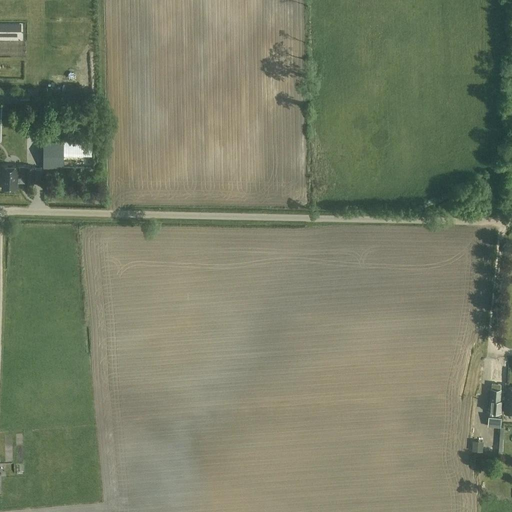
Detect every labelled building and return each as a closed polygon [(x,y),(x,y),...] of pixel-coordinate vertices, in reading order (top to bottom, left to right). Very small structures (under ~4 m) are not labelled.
[(29,92),(0,90),(0,102),(29,103),(29,92)] [(16,150),(17,122),(2,121),(1,150),(16,150)] [(43,168),(56,168),(94,168),(94,140),(56,139),(43,139),(43,168)] [(0,182),(2,182),(2,188),(18,189),(18,176),(25,176),(25,180),(35,181),(35,167),(1,165),(0,182)] [(501,412),(502,412),(502,402),(505,402),(506,392),(501,392),(501,390),(501,384),(492,384),(492,389),(491,389),(490,411),(495,412),(495,416),(488,416),(488,427),(501,427),(501,416),(501,412)] [(481,438),(471,438),(471,450),(480,450),(481,438)]
